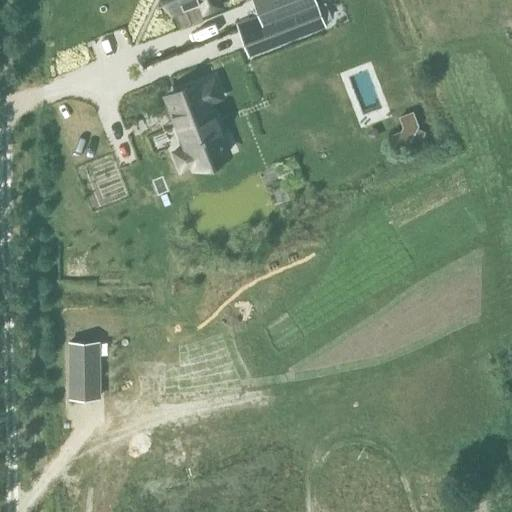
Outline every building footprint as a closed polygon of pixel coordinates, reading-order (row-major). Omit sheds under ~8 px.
[(167,0),(172,11),(199,1),(203,12),(221,5),(219,0),(167,0)] [(253,0),(259,15),(262,23),(314,3),(316,2),(314,0),(253,0)] [(322,25),(314,3),(262,23),(259,15),(237,24),(249,54),(322,25)] [(214,78),(167,96),(187,146),(174,151),(181,170),(227,152),(208,102),(221,96),(214,78)] [(411,143),(412,140),(420,143),(425,132),(417,128),(419,125),(413,110),(399,116),(403,126),(401,130),(391,134),(396,148),(411,143)] [(69,341),(69,397),(98,397),(97,341),(69,341)]
